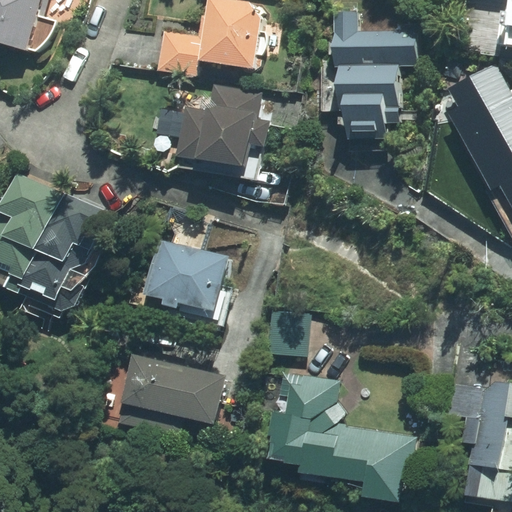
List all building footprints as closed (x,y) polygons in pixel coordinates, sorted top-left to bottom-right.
[(50,0),(0,0),(0,53),(23,60),(35,20),(44,23),(50,0)] [(511,0),(506,0),(500,55),(511,56),(511,0)] [(262,13),(206,5),(200,42),(163,36),(157,76),(196,83),(198,70),(252,78),(262,13)] [(326,38),(327,72),(412,69),(411,35),(356,37),(356,18),(332,19),(333,38),(326,38)] [(400,157),(397,72),(337,74),(340,159),(400,157)] [(184,112),(175,162),(195,166),(194,171),(245,180),(250,154),(263,157),(269,127),(256,124),(261,99),(213,89),(208,116),(184,112)] [(108,219),(13,178),(0,208),(0,294),(64,322),(108,219)] [(141,308),(211,325),(225,268),(156,250),(141,308)] [(225,385),(129,363),(114,428),(181,444),(185,428),(213,435),(225,385)] [(66,386),(30,370),(24,384),(43,392),(36,409),(52,417),(66,386)] [(388,511),(406,511),(416,442),(343,432),(345,418),(336,410),(339,385),(289,378),(283,423),(270,422),(263,472),(296,477),(295,484),(359,493),(357,508),(388,511)] [(465,507),(511,511),(511,502),(511,389),(492,388),(482,394),(450,390),(443,450),(471,453),(465,507)]
